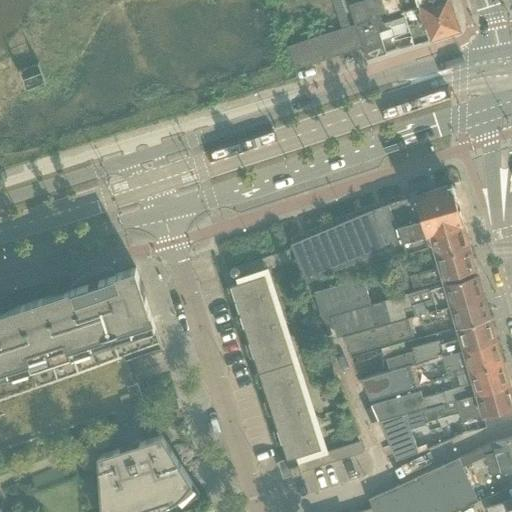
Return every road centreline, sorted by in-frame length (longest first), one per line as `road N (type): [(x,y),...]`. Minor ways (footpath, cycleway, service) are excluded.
road 1 (secondary): [(495,52),(388,76),(144,156)]
road 2 (secondary): [(161,213),(492,109)]
road 3 (residential): [(256,511),(161,213)]
road 4 (secondary): [(0,261),(161,213)]
road 5 (residential): [(304,511),(455,444)]
road 6 (secondary): [(144,156),(0,201)]
